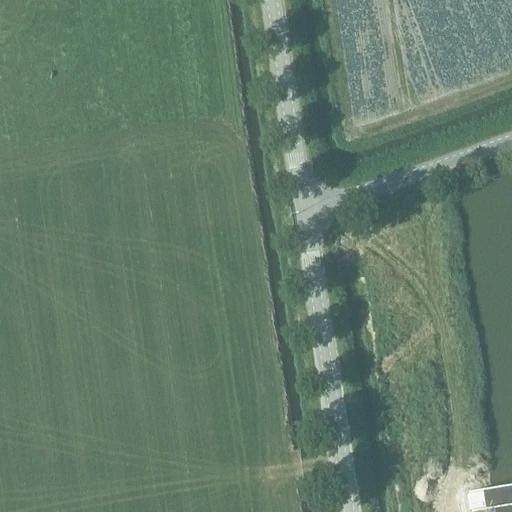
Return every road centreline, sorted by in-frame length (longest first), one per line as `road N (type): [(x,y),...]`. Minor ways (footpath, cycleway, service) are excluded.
road 1 (unclassified): [(348,511),(304,214)]
road 2 (unclassified): [(304,214),(511,141)]
road 3 (unclassified): [(304,214),(272,0)]
